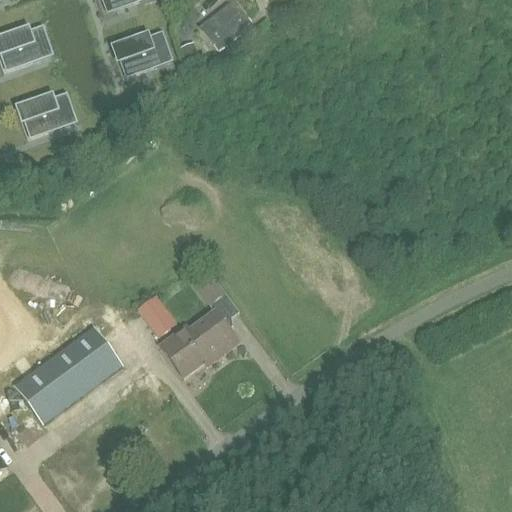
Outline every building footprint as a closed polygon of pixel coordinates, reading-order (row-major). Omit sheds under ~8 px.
[(97,0),(104,17),(150,0),(97,0)] [(235,4),(200,32),(219,56),(254,29),(235,4)] [(18,36),(0,42),(0,67),(3,77),(49,61),(39,32),(19,39),(18,36)] [(137,41),(113,49),(124,81),(170,65),(160,36),(139,44),(137,41)] [(42,103),(18,111),(29,143),(75,127),(65,99),(43,106),(42,103)] [(196,289),(211,310),(227,299),(211,278),(196,289)] [(229,333),(215,315),(184,339),(180,335),(160,351),(184,383),(211,362),(213,365),(238,346),(229,333)] [(90,336),(15,394),(44,431),(122,372),(94,335),(93,334),(90,336)] [(143,450),(176,399),(157,387),(124,438),(143,450)] [(96,456),(59,480),(73,501),(110,476),(96,456)] [(0,479),(9,472),(0,459),(0,479)]
